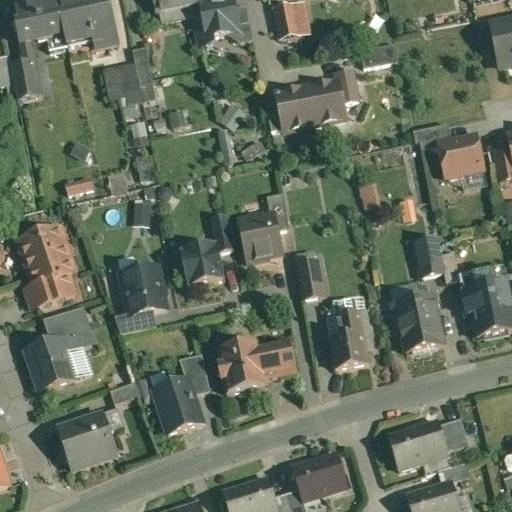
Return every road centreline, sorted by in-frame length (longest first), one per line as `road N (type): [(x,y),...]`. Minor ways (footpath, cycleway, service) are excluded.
road 1 (residential): [(187,315),(280,299),(299,316),(316,422)]
road 2 (residential): [(117,495),(316,422)]
road 3 (residential): [(0,354),(53,511)]
road 4 (residential): [(351,413),(511,375)]
